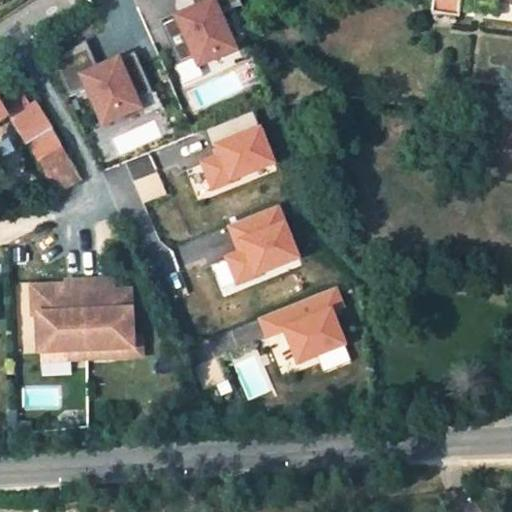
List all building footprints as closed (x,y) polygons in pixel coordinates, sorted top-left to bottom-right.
[(193,0),(197,9),(161,25),(179,66),(195,59),(199,68),(220,59),(217,50),(233,43),(221,15),(243,6),(240,0),(193,0)] [(462,0),(433,0),(431,16),(459,19),(460,12),(462,0)] [(462,0),(460,12),(496,17),(498,0),(462,0)] [(139,100),(155,93),(137,52),(101,68),(88,40),(55,62),(70,97),(88,88),(101,116),(117,109),(121,118),(143,109),(139,100)] [(217,50),(220,59),(222,62),(238,55),(233,43),(217,50)] [(0,125),(11,119),(56,195),(82,180),(34,103),(30,106),(11,75),(0,81),(0,125)] [(117,109),(101,116),(105,125),(121,118),(117,109)] [(37,312),(39,350),(54,349),(54,352),(68,351),(68,357),(87,356),(87,348),(114,347),(114,355),(132,354),(130,295),(112,296),(111,277),(65,279),(65,292),(53,292),(53,282),(30,283),(31,313),(37,312)] [(87,348),(87,356),(114,355),(114,347),(87,348)] [(39,350),(39,358),(68,357),(68,351),(54,352),(54,349),(39,350)]
